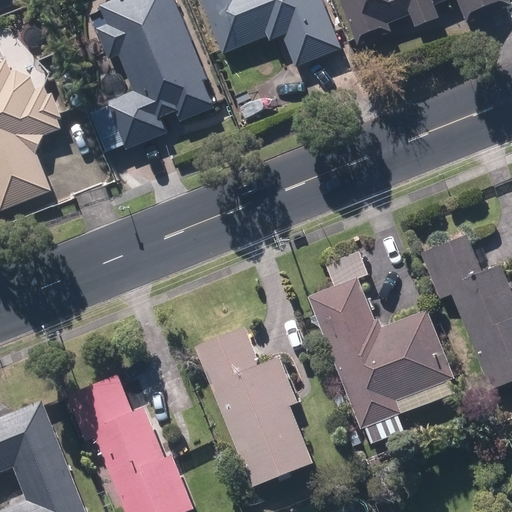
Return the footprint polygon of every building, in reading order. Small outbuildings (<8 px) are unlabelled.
[(0,0),(0,11),(27,0),(0,0)] [(114,102),(132,148),(173,132),(166,116),(182,110),(186,119),(219,106),(208,81),(214,78),(181,0),(113,0),(106,3),(114,24),(105,28),(116,57),(126,53),(141,90),(114,102)] [(290,40),(300,66),(347,47),(328,0),(206,0),(231,63),(290,40)] [(511,0),(344,0),(360,36),(417,13),(422,26),(446,16),(440,3),(447,0),(463,0),(473,22),(511,6),(511,0)] [(0,199),(0,200),(5,210),(57,190),(42,152),(49,135),(68,128),(65,118),(68,117),(58,92),(54,93),(50,85),(42,88),(37,76),(22,69),(16,71),(12,59),(7,61),(0,42),(0,199)] [(459,293),(496,388),(511,382),(511,273),(508,263),(489,271),(476,235),(427,254),(445,298),(459,293)] [(371,426),(378,442),(409,430),(403,414),(407,412),(403,400),(431,388),(436,403),(462,393),(456,379),(461,377),(435,309),(389,326),(385,318),(382,319),(366,276),(375,273),(367,250),(334,263),(342,286),(317,295),(367,428),(371,426)] [(202,346),(259,485),(319,461),(296,405),(304,402),(286,356),(267,363),(252,325),(202,346)] [(102,435),(132,511),(187,511),(199,507),(179,454),(171,456),(151,406),(138,411),(124,374),(72,394),(91,440),(102,435)] [(12,511),(91,511),(48,405),(0,424),(0,479),(21,471),(34,504),(12,511)] [(482,413),(489,428),(500,423),(493,408),(482,413)]
